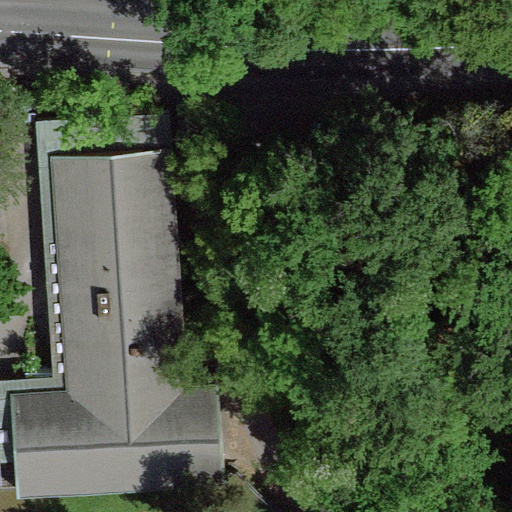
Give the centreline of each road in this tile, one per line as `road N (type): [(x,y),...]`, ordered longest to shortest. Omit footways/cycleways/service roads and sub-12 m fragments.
road 1 (residential): [(255,49),(263,193),(291,299),(437,511)]
road 2 (tertiary): [(511,41),(376,53),(255,49)]
road 3 (tertiary): [(255,49),(0,30)]
